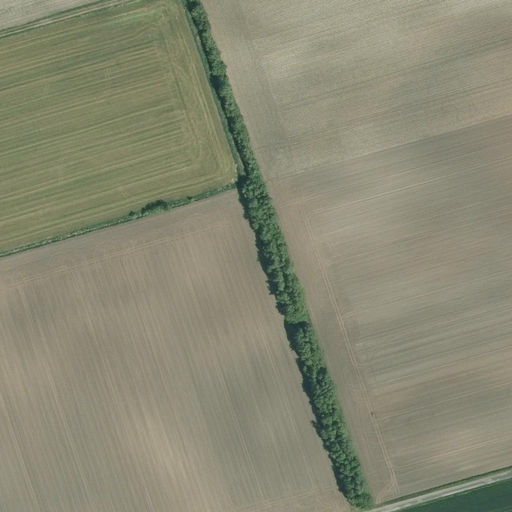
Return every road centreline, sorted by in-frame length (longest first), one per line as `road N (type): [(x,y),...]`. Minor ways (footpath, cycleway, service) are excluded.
road 1 (residential): [(511,473),(382,511)]
road 2 (track): [(0,33),(118,0)]
